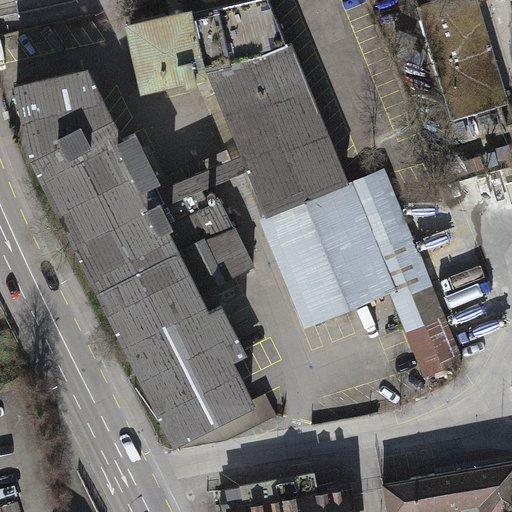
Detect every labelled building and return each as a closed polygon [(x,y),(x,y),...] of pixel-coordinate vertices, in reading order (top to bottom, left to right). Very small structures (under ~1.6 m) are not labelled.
[(251,167),(271,213),(344,184),(271,0),(253,0),(131,24),(144,85),(164,81),(185,75),(187,85),(197,84),(194,74),(212,70),(245,153),(251,167)] [(496,107),(463,0),(434,0),(417,5),(452,120),(496,107)] [(463,0),(496,107),(510,103),(478,0),(463,0)] [(206,312),(196,293),(165,229),(172,226),(170,222),(159,201),(153,204),(145,188),(158,181),(146,156),(135,133),(134,132),(119,140),(118,137),(101,105),(84,71),(17,86),(33,157),(172,441),(252,402),(230,358),(245,351),(244,350),(227,317),(221,305),(206,312)] [(161,187),(158,181),(145,188),(153,204),(159,201),(170,222),(207,204),(199,188),(251,167),(245,153),(161,187)] [(350,184),(378,254),(409,241),(392,198),(382,171),(369,176),(352,183),(350,184)] [(387,289),(344,184),(271,213),(268,214),(312,320),(322,316),(345,307),(387,289)] [(207,204),(170,222),(172,226),(165,229),(196,293),(211,285),(234,274),(254,265),(221,197),(207,204)] [(459,362),(409,241),(378,254),(427,375),(459,362)] [(267,396),(252,402),(172,441),(180,448),(226,442),(253,430),(275,419),(278,418),(267,396)] [(511,511),(511,455),(437,467),(438,472),(436,473),(410,477),(411,480),(384,484),(388,511),(436,511),(459,508),(459,511),(511,511)] [(355,511),(353,499),(351,488),(317,493),(315,484),(313,473),(312,474),(290,478),(227,488),(230,509),(220,510),(220,511),(355,511)] [(14,511),(14,510),(19,509),(18,499),(0,501),(0,504),(2,511),(14,511)]
